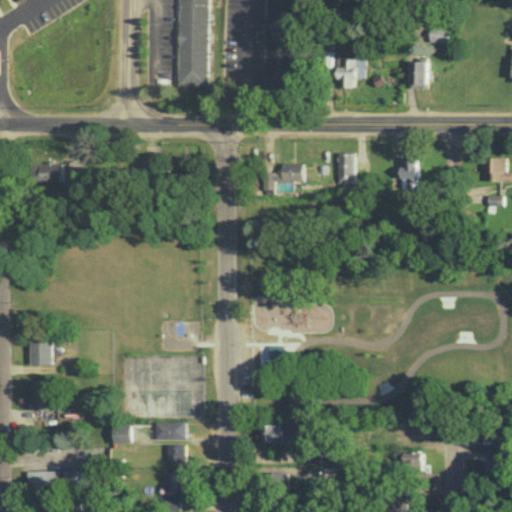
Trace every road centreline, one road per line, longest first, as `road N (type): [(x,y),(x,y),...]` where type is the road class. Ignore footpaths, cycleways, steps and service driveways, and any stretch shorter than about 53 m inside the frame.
road 1 (tertiary): [(0,121),(511,123)]
road 2 (residential): [(229,511),(229,122)]
road 3 (residential): [(2,511),(0,232)]
road 4 (residential): [(453,124),(453,251)]
road 5 (residential): [(132,122),(131,0)]
